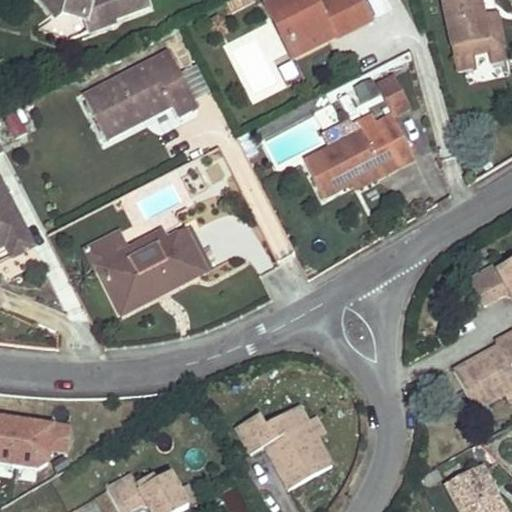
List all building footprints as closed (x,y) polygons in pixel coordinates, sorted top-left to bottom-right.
[(41,0),(55,18),(62,12),(85,20),(90,31),(113,22),(112,18),(147,6),(144,0),(41,0)] [(250,0),(227,0),(233,9),(250,0)] [(304,0),(268,0),(263,3),(270,17),(277,14),(293,45),(331,27),(336,36),(372,20),(361,0),(322,0),(319,2),(318,0),(306,0),(305,1),(304,0)] [(442,0),(453,46),(491,38),(481,0),(442,0)] [(492,0),(481,0),(491,38),(453,46),(456,56),(504,46),(492,0)] [(277,14),(270,17),(290,58),(336,36),(331,27),(293,45),(277,14)] [(169,51),(149,62),(159,84),(180,73),(169,51)] [(287,84),(298,77),(285,56),(274,64),(287,84)] [(149,62),(83,95),(105,138),(171,105),(176,118),(197,106),(180,73),(159,84),(149,62)] [(387,66),(369,75),(386,106),(403,97),(387,66)] [(410,154),(386,106),(372,113),(357,121),(362,131),(304,161),(324,197),(352,183),(380,169),(383,175),(400,166),(397,161),(410,154)] [(1,118),(12,141),(26,135),(15,111),(1,118)] [(0,143),(0,245),(5,243),(27,232),(0,178),(0,151),(3,150),(0,143)] [(413,159),(410,154),(397,161),(400,166),(413,159)] [(380,169),(352,183),(356,190),(383,175),(380,169)] [(194,226),(185,231),(206,271),(215,267),(194,226)] [(127,252),(96,267),(117,308),(163,285),(166,292),(206,271),(185,231),(165,241),(130,258),(127,252)] [(27,232),(5,243),(12,256),(34,245),(27,232)] [(118,234),(82,251),(92,269),(96,267),(127,252),(118,234)] [(161,234),(127,252),(130,258),(165,241),(161,234)] [(496,265),(471,279),(486,305),(509,292),(511,296),(511,263),(499,271),(496,265)] [(163,285),(117,308),(121,315),(166,292),(163,285)] [(478,359),(453,372),(475,411),(504,396),(511,391),(511,371),(509,365),(511,363),(511,333),(495,343),(498,347),(499,351),(479,362),(478,359)] [(498,347),(478,359),(479,362),(499,351),(498,347)] [(260,415),(236,429),(250,456),(265,448),(289,490),(332,466),(317,439),(307,422),(299,407),(266,426),(260,415)] [(315,418),(307,422),(317,439),(325,433),(315,418)] [(0,469),(45,476),(53,428),(0,419),(0,469)] [(487,499),(472,472),(446,486),(459,511),(506,511),(496,494),(487,499)] [(131,477),(106,491),(117,511),(125,511),(144,502),(150,511),(177,511),(188,506),(178,489),(170,474),(157,482),(154,478),(137,487),(131,477)] [(187,485),(178,489),(188,506),(196,501),(187,485)] [(414,511),(434,511),(430,502),(413,510),(414,511)]
